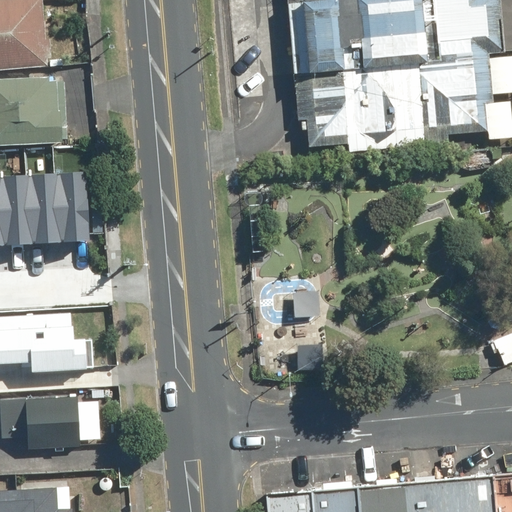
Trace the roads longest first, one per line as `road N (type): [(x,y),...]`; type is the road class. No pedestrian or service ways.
road 1 (secondary): [(152,0),(192,438)]
road 2 (residential): [(192,438),(511,411)]
